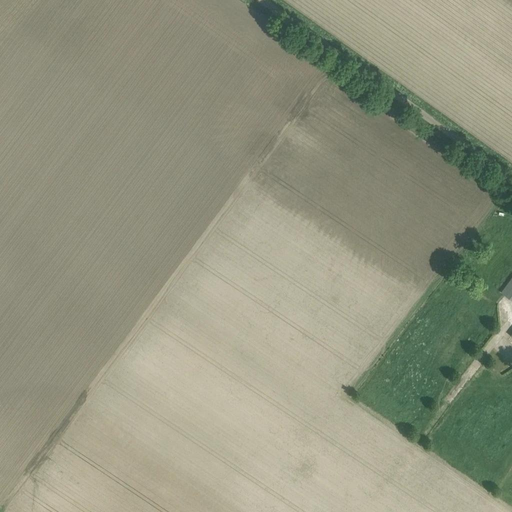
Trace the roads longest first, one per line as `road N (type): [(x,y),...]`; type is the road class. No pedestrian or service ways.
road 1 (unclassified): [(511,173),(272,0)]
road 2 (track): [(363,511),(511,317)]
